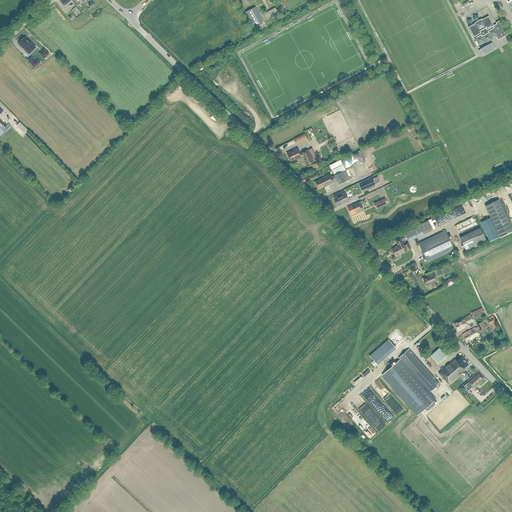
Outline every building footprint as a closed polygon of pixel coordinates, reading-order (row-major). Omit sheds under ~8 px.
[(262,22),(254,7),(245,12),(253,27),(262,22)] [(267,20),(278,13),(275,7),(264,13),(267,20)] [(492,38),(495,35),(498,40),(508,34),(500,20),(496,22),(496,24),(493,25),(488,16),(482,19),(481,19),(474,22),(475,23),(468,27),(478,45),(485,41),(486,43),(492,39),(492,38)] [(24,37),(19,43),(29,53),(35,47),(24,37)] [(480,49),(483,55),(494,49),(491,43),(480,49)] [(35,61),(31,64),(34,67),(40,62),(38,59),(35,61)] [(16,125),(24,133),(27,130),(20,122),(16,125)] [(306,132),(283,144),(284,147),(307,135),(306,132)] [(290,161),(301,156),(302,157),(306,165),(316,161),(310,149),(300,153),(297,148),(293,150),(294,150),(287,153),(290,161)] [(332,156),(331,148),(322,149),(323,157),(332,156)] [(339,184),(345,181),(352,178),(347,168),(345,169),(345,168),(362,161),(363,163),(365,161),(360,150),(330,166),(334,175),(331,176),(330,173),(319,178),(320,179),(315,182),(318,189),(323,186),(324,187),(334,182),(337,180),(339,184)] [(372,179),(365,182),(367,187),(375,184),(372,179)] [(477,197),(480,201),(487,196),(484,192),(477,197)] [(337,206),(349,200),(345,193),(334,198),(337,206)] [(511,231),(511,228),(498,199),(485,206),(500,237),(511,231)] [(363,209),(361,205),(359,201),(347,207),(351,215),(363,209)] [(466,205),(438,216),(441,224),(447,221),(447,220),(454,217),(453,216),(468,211),(466,205)] [(458,223),(461,229),(479,222),(476,216),(458,223)] [(490,218),(481,222),(490,241),(499,237),(490,218)] [(428,220),(423,222),(405,231),(409,240),(432,230),(428,220)] [(461,230),(463,234),(469,231),(468,228),(473,226),(473,225),(461,230)] [(480,228),(460,237),(466,251),(486,242),(480,228)] [(427,262),(454,250),(445,230),(418,243),(427,262)] [(403,244),(402,241),(400,238),(395,240),(398,246),(392,249),(395,256),(405,251),(411,249),(408,242),(403,244)] [(423,278),(426,286),(431,284),(433,288),(438,285),(436,282),(437,281),(433,273),(423,278)] [(454,324),(457,331),(469,325),(468,323),(474,320),(471,314),(468,316),(468,317),(454,324)] [(487,320),(490,325),(491,324),(492,325),(495,323),(494,322),(496,321),(492,315),(488,318),(489,319),(487,320)] [(475,327),(462,334),(466,340),(469,338),(470,339),(479,334),(477,330),(479,328),(480,330),(485,327),(482,321),(477,324),(478,326),(476,328),(475,327)] [(449,354),(441,346),(430,355),(438,364),(449,354)] [(383,374),(418,415),(435,400),(429,393),(440,384),(409,348),(398,358),(400,359),(383,374)] [(380,354),(372,361),(375,365),(384,358),(380,354)] [(449,384),(464,371),(464,370),(465,370),(467,368),(465,366),(468,364),(462,356),(456,361),(455,359),(439,373),(449,384)] [(478,373),(464,386),(463,388),(467,392),(469,391),(471,394),(472,393),(469,390),(472,387),(473,388),(483,379),(478,373)] [(385,386),(381,390),(398,410),(404,405),(380,378),(379,379),(385,386)] [(394,415),(368,387),(364,391),(390,419),(394,415)] [(357,403),(363,408),(361,409),(366,413),(367,414),(373,407),(362,397),(357,403)] [(351,411),(366,428),(371,424),(356,407),(351,411)] [(372,419),(379,427),(386,422),(379,414),(372,419)] [(372,435),(378,430),(373,425),(368,430),(372,435)]
